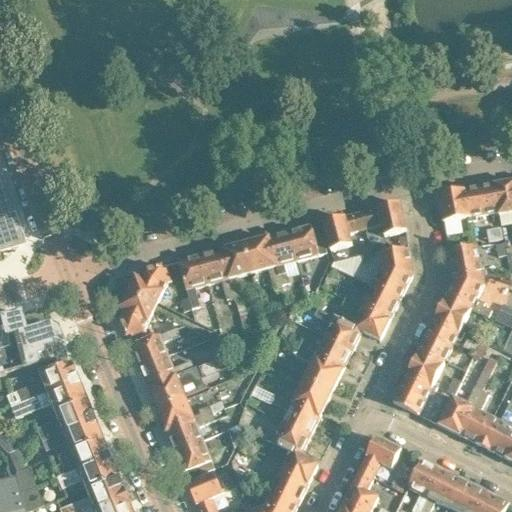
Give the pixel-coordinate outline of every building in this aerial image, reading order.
[(164,122),(145,138),(164,160),(183,143),(164,122)] [(511,183),(494,186),(499,214),(499,217),(511,214),(511,183)] [(468,191),(467,191),(473,223),(477,222),(477,218),(499,214),(494,186),(483,188),(480,189),(468,191)] [(20,242),(0,187),(0,252),(17,248),(20,242)] [(438,196),(444,223),(467,220),(468,224),(473,223),(467,191),(438,196)] [(400,205),(361,215),(365,230),(382,226),(385,238),(407,233),(400,205)] [(349,234),(365,230),(361,215),(346,219),(349,234)] [(346,219),(324,224),(331,252),(352,247),(349,235),(349,234),(346,219)] [(297,263),(328,255),(324,241),(323,241),(320,229),(313,231),(312,227),(289,233),(297,263)] [(501,228),(487,231),(488,242),(503,240),(501,228)] [(289,233),(268,239),(281,287),(290,285),(285,266),(297,263),(289,233)] [(251,275),(268,270),(270,278),(273,289),(281,287),(268,239),(258,242),(251,244),(243,246),(251,275)] [(505,245),(496,246),(499,258),(507,257),(505,245)] [(237,247),(222,251),(235,300),(242,298),(239,287),(237,279),(251,275),(243,246),(241,246),(237,247)] [(477,248),(449,253),(455,281),(482,276),(483,276),(486,275),(485,271),(482,271),(477,248)] [(222,251),(200,257),(208,286),(222,283),(227,302),(235,300),(222,251)] [(369,286),(373,288),(401,302),(413,276),(409,251),(380,256),(383,271),(377,282),(373,279),(369,286)] [(332,258),(334,264),(350,260),(348,254),(332,258)] [(334,264),(332,269),(353,279),(365,256),(350,260),(334,264)] [(200,257),(179,263),(189,299),(192,311),(200,309),(195,290),(208,286),(200,257)] [(129,291),(128,294),(156,308),(158,305),(168,285),(172,283),(167,270),(163,272),(162,267),(144,272),(140,281),(135,278),(129,291)] [(450,292),(446,299),(471,312),(487,320),(491,313),(482,308),(485,304),(477,300),(484,285),(483,276),(482,276),(455,281),(454,282),(450,292)] [(373,288),(367,301),(360,297),(350,292),(346,300),(391,322),(401,302),(373,288)] [(126,298),(120,310),(124,312),(120,321),(127,337),(131,336),(133,340),(146,336),(145,331),(154,312),(156,308),(128,294),(126,298)] [(189,299),(181,301),(184,313),(192,311),(189,299)] [(446,299),(434,324),(463,338),(465,335),(461,333),(471,312),(446,299)] [(380,342),(391,322),(346,300),(342,308),(352,313),(360,316),(354,328),(353,328),(363,334),(380,342)] [(511,310),(502,306),(494,323),(511,330),(511,310)] [(332,327),(325,340),(353,353),(363,334),(353,328),(354,328),(336,319),(319,311),(315,319),(324,323),(332,327)] [(9,349),(0,351),(0,375),(66,358),(55,330),(49,327),(37,330),(35,322),(21,326),(18,315),(18,314),(1,319),(9,349)] [(173,322),(162,327),(165,334),(176,330),(173,322)] [(434,324),(420,351),(445,363),(446,362),(457,340),(461,342),(463,338),(434,324)] [(165,334),(131,348),(140,369),(167,358),(162,345),(170,342),(181,337),(178,329),(176,330),(165,334)] [(511,333),(503,353),(511,357),(511,333)] [(344,372),(353,353),(325,340),(318,354),(311,351),(312,347),(302,342),(299,349),(344,372)] [(468,341),(464,348),(476,354),(480,347),(468,341)] [(476,354),(473,361),(476,362),(480,361),(488,346),(482,343),(480,347),(476,354)] [(304,382),(332,396),(344,372),(299,349),(295,357),(306,362),(312,365),(306,379),(304,382)] [(420,351),(407,378),(436,393),(438,389),(433,387),(444,365),(445,363),(420,351)] [(140,369),(148,389),(194,370),(191,363),(180,367),(172,370),(167,358),(140,369)] [(453,401),(440,427),(460,437),(482,392),(491,375),(497,363),(490,359),(484,372),(483,371),(474,388),(470,398),(466,406),(453,400),(453,401)] [(76,382),(69,365),(37,373),(41,382),(17,392),(21,403),(76,382)] [(157,412),(185,400),(184,399),(204,391),(195,370),(194,370),(148,389),(157,410),(157,412)] [(436,393),(407,378),(394,404),(419,417),(430,395),(434,397),(436,393)] [(454,380),(447,395),(454,398),(461,383),(454,380)] [(21,403),(10,408),(15,421),(51,405),(54,413),(84,401),(83,398),(79,388),(76,382),(21,403)] [(320,419),(330,399),(332,396),(304,382),(303,385),(296,398),(289,394),(280,390),(276,397),(320,419)] [(484,449),(497,422),(480,413),(484,406),(489,396),(482,392),(460,437),(484,449)] [(281,410),(290,414),(284,426),(310,439),(320,419),(276,397),(272,405),(281,410)] [(185,400),(157,412),(158,413),(159,415),(164,427),(167,434),(213,415),(210,408),(199,412),(200,415),(192,418),(186,402),(185,400)] [(57,421),(35,430),(40,442),(92,420),(90,416),(85,405),(84,401),(54,413),(57,421)] [(497,422),(484,449),(507,461),(511,450),(511,404),(501,424),(497,422)] [(213,415),(167,434),(175,454),(203,443),(197,430),(216,422),(213,415)] [(92,420),(40,442),(45,453),(53,450),(56,457),(100,440),(92,420)] [(260,429),(256,436),(291,454),(301,458),(310,439),(284,426),(278,437),(270,434),(260,429)] [(237,427),(228,431),(235,450),(245,431),(239,428),(237,427)] [(2,434),(0,434),(0,447),(7,455),(8,455),(13,453),(4,433),(2,434)] [(101,442),(100,440),(56,457),(60,467),(52,470),(56,480),(58,480),(71,474),(108,459),(105,453),(101,442)] [(376,440),(360,473),(374,480),(381,466),(393,471),(402,452),(376,440)] [(202,477),(214,471),(203,443),(175,454),(183,475),(199,469),(202,477)] [(13,453),(8,455),(15,474),(27,469),(20,450),(13,453)] [(301,458),(291,454),(285,466),(278,462),(268,457),(264,465),(309,487),(313,479),(317,470),(319,466),(301,458)] [(58,480),(56,480),(51,482),(53,487),(60,485),(62,491),(82,482),(86,491),(116,478),(108,459),(71,474),(58,480)] [(422,462),(408,490),(421,496),(412,511),(422,511),(442,472),(422,462)] [(277,480),(271,493),(299,506),(309,487),(264,465),(261,472),(270,477),(277,480)] [(14,475),(19,495),(35,488),(27,469),(15,474),(14,475)] [(442,472),(422,511),(430,511),(432,510),(435,503),(449,510),(455,496),(463,500),(469,486),(466,484),(462,482),(442,472)] [(366,494),(374,480),(360,473),(344,504),(359,511),(371,511),(377,500),(366,494)] [(215,475),(188,486),(198,511),(216,511),(212,501),(223,496),(215,475)] [(229,476),(224,480),(229,488),(235,485),(229,476)] [(241,477),(237,480),(245,488),(251,482),(241,477)] [(116,478),(86,491),(89,498),(59,511),(90,511),(124,498),(116,478)] [(394,481),(391,488),(402,493),(405,487),(394,481)] [(19,511),(12,483),(0,486),(0,511),(19,511)] [(455,496),(449,510),(452,511),(453,511),(481,511),(490,496),(480,491),(471,486),(469,486),(463,500),(455,496)] [(33,511),(43,508),(35,488),(19,495),(24,511),(33,511)] [(244,505),(243,505),(243,506),(245,511),(296,511),(299,506),(271,493),(267,491),(264,498),(268,500),(264,509),(255,511),(251,511),(248,503),(244,505)] [(252,501),(249,493),(241,496),(244,505),(252,501)] [(490,496),(481,511),(506,511),(510,506),(490,496)] [(129,511),(127,505),(125,502),(124,498),(90,511),(129,511)]
